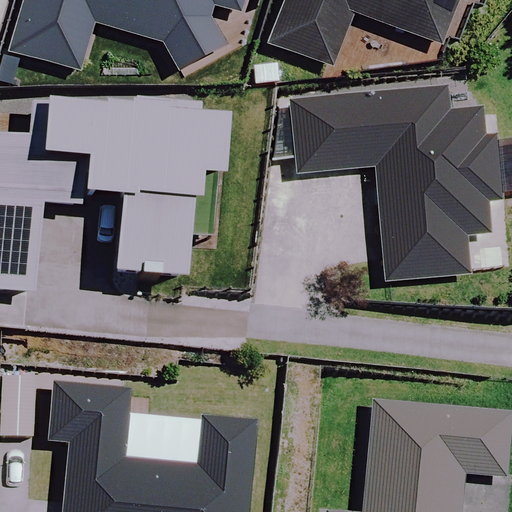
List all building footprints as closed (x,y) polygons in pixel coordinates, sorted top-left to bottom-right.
[(149,45),(168,82),(222,55),(203,19),(240,23),(242,0),(26,0),(10,56),(75,76),(89,28),(149,45)] [(289,0),(269,51),(331,76),(353,20),(436,53),(457,0),(289,0)] [(495,207),(491,143),(477,144),(476,117),(446,119),(445,97),(294,106),(299,179),(379,174),(386,288),(464,283),(461,242),(483,241),(481,208),(495,207)] [(128,109),(37,101),(34,139),(0,135),(0,292),(27,295),(35,209),(113,216),(107,273),(173,279),(183,176),(212,178),(218,118),(195,116),(196,105),(129,99),(128,109)] [(0,437),(30,439),(34,377),(3,375),(0,433),(0,437)] [(126,391),(51,384),(45,440),(67,442),(59,511),(241,511),(250,424),(198,419),(194,466),(119,459),(126,391)] [(504,415),(370,405),(362,511),(453,511),(456,475),(500,478),(504,415)]
